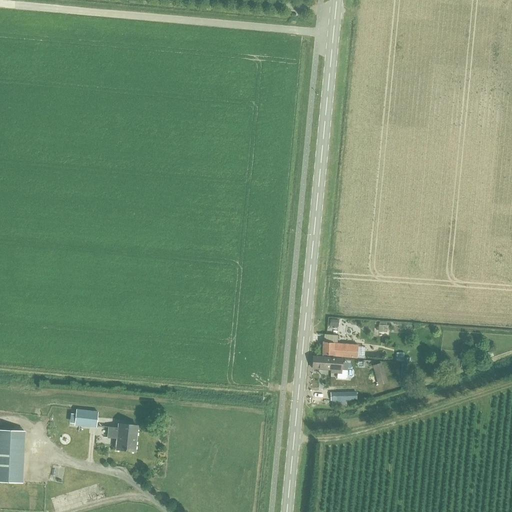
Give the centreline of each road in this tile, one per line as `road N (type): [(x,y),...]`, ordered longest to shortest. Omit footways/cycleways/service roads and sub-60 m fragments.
road 1 (tertiary): [(284,511),(336,0)]
road 2 (track): [(333,34),(0,2)]
road 3 (track): [(511,382),(364,432),(293,439)]
